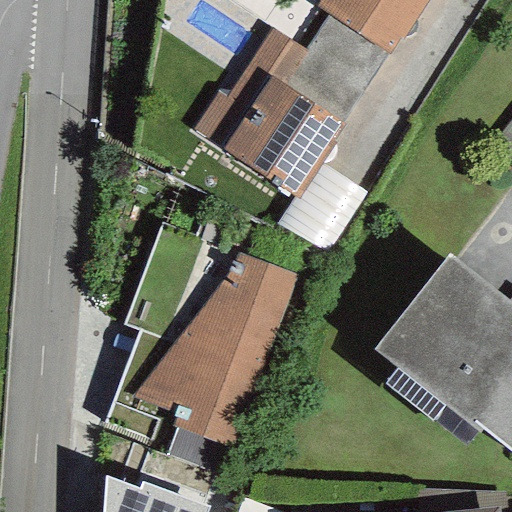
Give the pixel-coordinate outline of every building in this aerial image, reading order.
[(325,0),(325,1),(411,55),(445,0),(325,0)] [(353,111),(272,64),(226,141),(307,189),(353,111)] [(300,257),(164,204),(124,313),(166,330),(126,383),(235,431),(300,257)] [(511,290),(465,254),(394,344),(511,435),(511,290)] [(203,511),(209,496),(106,458),(101,511),(203,511)] [(506,511),(503,486),(293,510),(292,511),(506,511)]
